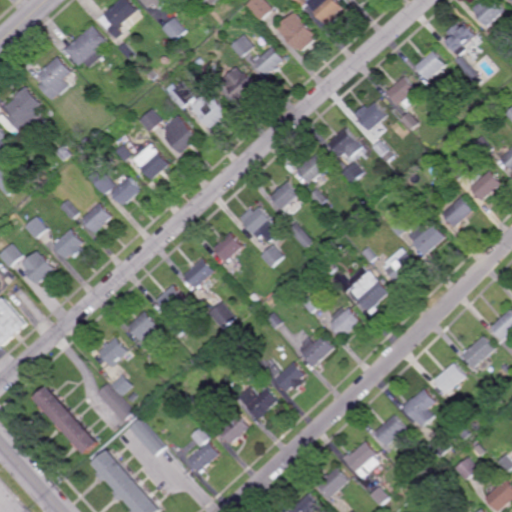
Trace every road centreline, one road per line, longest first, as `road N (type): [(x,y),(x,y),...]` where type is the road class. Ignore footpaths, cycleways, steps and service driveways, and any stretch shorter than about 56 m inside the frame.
road 1 (residential): [(0,385),(424,0)]
road 2 (residential): [(229,511),(511,240)]
